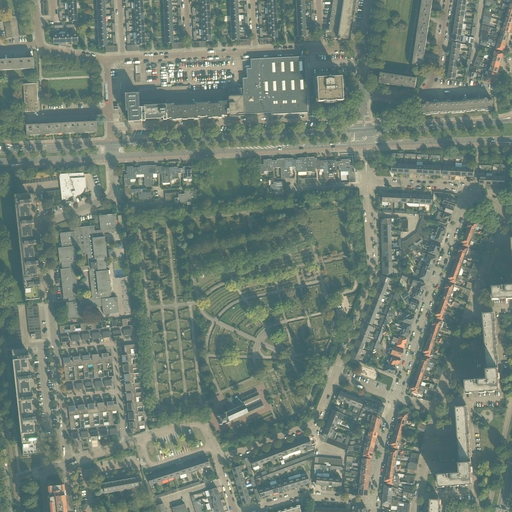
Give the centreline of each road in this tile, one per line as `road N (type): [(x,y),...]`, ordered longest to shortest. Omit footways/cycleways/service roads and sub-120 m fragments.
road 1 (residential): [(362,106),(330,118),(110,129)]
road 2 (secondary): [(111,157),(361,146)]
road 3 (secondary): [(359,130),(110,143)]
road 4 (residential): [(395,399),(468,191)]
road 5 (residential): [(335,376),(371,280),(367,183)]
road 6 (unclassified): [(361,95),(420,96),(438,63),(447,0)]
road 7 (residential): [(218,460),(314,425),(335,376)]
road 8 (residential): [(471,308),(502,219),(495,201),(468,191)]
road 9 (secondary): [(369,145),(511,139)]
road 10 (secondary): [(511,120),(370,129)]
road 11 (residential): [(250,511),(310,496),(373,503)]
road 12 (residential): [(55,350),(42,229)]
